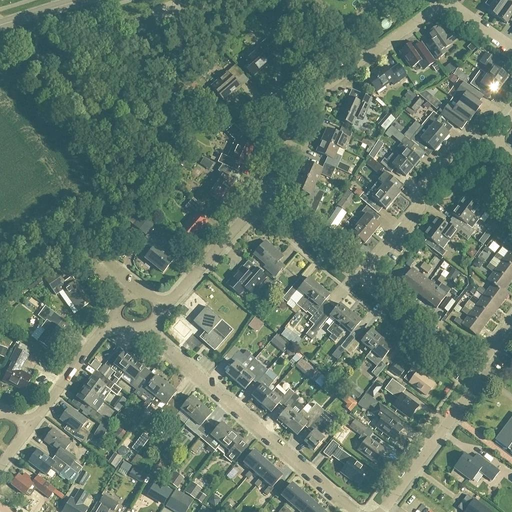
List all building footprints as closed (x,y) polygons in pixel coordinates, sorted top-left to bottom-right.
[(497,17),(507,3),(509,0),(494,0),(495,0),(488,11),(497,17)] [(511,22),(511,0),(509,0),(507,3),(497,17),(506,24),(509,20),(511,22)] [(427,34),(432,41),(427,45),(430,50),(437,60),(447,53),(445,49),(451,44),(451,43),(456,40),(451,33),(446,37),(439,26),(427,34)] [(270,54),(276,49),(267,39),(261,45),(262,46),(242,63),(253,76),(273,58),(270,54)] [(412,68),(418,63),(423,71),(435,62),(422,45),(417,49),(412,43),(400,52),(412,68)] [(501,62),(491,55),(483,67),(490,71),(487,76),(502,87),(509,77),(497,69),(501,62)] [(394,85),(406,76),(398,65),(390,72),(384,64),(376,70),(377,71),(367,79),(377,93),(391,82),(394,85)] [(211,86),(224,102),(241,88),(236,81),(243,75),(235,65),(211,86)] [(210,69),(199,80),(203,84),(213,73),(210,69)] [(496,96),(502,87),(487,76),(480,71),(470,85),(480,92),(483,87),(496,96)] [(453,98),(475,114),(482,105),(477,102),(482,96),(464,83),(453,98)] [(411,102),(416,96),(409,90),(404,96),(411,102)] [(369,107),(367,106),(371,99),(359,94),(356,101),(348,97),(338,119),(352,126),(356,118),(362,121),(369,107)] [(423,102),(416,97),(408,106),(414,112),(423,102)] [(461,130),(467,122),(468,124),(475,114),(453,98),(446,107),(442,114),(461,130)] [(162,102),(165,108),(171,105),(168,100),(162,102)] [(422,126),(442,143),(449,135),(440,127),(445,122),(434,113),(429,118),(422,126)] [(245,167),(253,147),(239,141),(242,134),(234,125),(226,132),(232,138),(235,139),(227,158),(222,156),(218,163),(236,171),(240,164),(245,167)] [(442,143),(422,126),(411,140),(422,149),(426,144),(435,152),(442,143)] [(390,137),(396,130),(393,127),(387,134),(390,137)] [(344,136),(327,128),(322,140),(338,147),(344,150),(348,142),(351,144),(353,139),(361,143),(364,137),(352,132),(350,138),(344,135),(344,136)] [(399,157),(413,168),(415,167),(416,168),(421,162),(419,161),(420,160),(410,151),(415,145),(405,137),(401,142),(403,143),(395,152),(400,156),(399,157)] [(338,147),(322,140),(316,152),(333,160),(338,147)] [(374,159),(378,152),(373,149),(369,155),(374,159)] [(425,153),(422,157),(429,163),(432,160),(425,153)] [(375,161),(370,157),(365,163),(370,167),(375,161)] [(406,177),(413,168),(399,157),(392,165),(384,159),(380,164),(391,173),(395,168),(406,177)] [(300,174),(316,182),(320,175),(330,179),(335,168),(325,164),(322,169),(306,161),(300,174)] [(348,174),(351,168),(339,162),(336,168),(348,174)] [(226,191),(227,192),(234,182),(228,178),(231,172),(222,165),(218,172),(221,174),(207,194),(220,202),(225,195),(224,194),(226,191)] [(374,186),(379,190),(393,202),(400,193),(397,190),(401,186),(383,170),(377,177),(378,181),(374,186)] [(316,182),(300,174),(293,188),(310,195),(305,205),(315,213),(324,194),(313,189),(316,182)] [(187,185),(186,186),(183,190),(188,194),(192,189),(187,185)] [(386,210),(393,202),(379,190),(374,186),(366,195),(364,193),(360,198),(370,207),(375,201),(386,210)] [(333,197),(340,201),(344,196),(338,191),(333,197)] [(479,220),(485,212),(488,214),(492,209),(482,202),(478,206),(466,197),(459,205),(479,220)] [(185,207),(188,210),(193,215),(181,229),(193,239),(207,222),(198,214),(204,208),(193,198),(185,207)] [(337,206),(345,212),(350,206),(342,200),(337,206)] [(461,229),(471,236),(475,231),(472,229),(479,220),(459,205),(452,214),(465,224),(461,229)] [(359,224),(373,235),(380,226),(375,222),(379,218),(367,207),(355,221),(359,224)] [(148,233),(155,223),(143,214),(134,225),(140,230),(142,228),(148,233)] [(341,219),(332,214),(324,226),(333,232),(341,219)] [(430,226),(450,241),(456,233),(452,230),(452,229),(437,218),(430,226)] [(365,245),(373,235),(359,224),(351,233),(348,230),(344,235),(353,243),(357,238),(365,245)] [(443,250),(450,241),(430,226),(424,235),(437,245),(433,250),(443,257),(447,252),(443,250)] [(341,236),(345,231),(339,227),(336,231),(341,236)] [(471,236),(461,229),(458,233),(468,241),(471,236)] [(163,273),(175,259),(157,244),(159,242),(149,234),(142,244),(151,251),(145,259),(146,259),(147,257),(158,266),(156,268),(163,273)] [(273,251),(274,250),(266,242),(254,255),(266,266),(265,268),(275,277),(284,268),(279,263),(283,258),(278,253),(277,254),(273,251)] [(509,253),(504,259),(511,264),(511,248),(505,244),(502,248),(509,253)] [(501,263),(497,269),(511,281),(511,280),(511,264),(504,259),(498,254),(495,258),(501,263)] [(411,259),(406,265),(410,268),(415,262),(411,259)] [(503,292),(511,281),(497,269),(490,264),(487,268),(494,273),(488,281),(493,285),(503,292)] [(250,294),(254,290),(265,277),(257,270),(251,276),(242,268),(228,285),(239,295),(244,289),(250,294)] [(411,290),(421,276),(412,269),(402,283),(411,290)] [(457,281),(460,273),(453,270),(450,279),(457,281)] [(82,292),(83,291),(76,282),(66,289),(63,284),(65,283),(58,273),(46,281),(56,296),(63,291),(78,312),(91,303),(85,295),(84,296),(82,292)] [(411,290),(419,296),(430,282),(421,276),(411,290)] [(304,295),(303,296),(295,305),(301,310),(319,287),(309,279),(299,291),(304,295)] [(442,284),(438,288),(428,303),(437,309),(451,291),(445,287),(449,282),(446,279),(442,284)] [(419,296),(428,303),(438,288),(430,282),(419,296)] [(508,295),(503,292),(493,285),(487,292),(480,287),(477,291),(484,296),(499,308),(508,295)] [(319,287),(301,310),(306,314),(314,304),(319,308),(330,296),(319,287)] [(288,303),(297,292),(292,288),(283,299),(288,303)] [(470,301),(477,306),(492,318),(499,308),(484,296),(480,302),(473,297),(470,301)] [(448,297),(441,307),(447,312),(455,302),(448,297)] [(332,336),(351,313),(340,304),(330,317),(335,321),(327,331),(332,335),(332,336)] [(462,311),(469,317),(484,328),(492,318),(477,306),(472,312),(465,307),(462,311)] [(59,338),(63,333),(58,328),(64,320),(45,307),(38,317),(46,322),(42,328),(45,331),(38,341),(44,346),(43,347),(48,351),(49,349),(50,350),(57,342),(56,341),(59,338)] [(200,338),(205,343),(215,351),(233,331),(207,307),(193,322),(205,332),(200,338)] [(314,325),(324,314),(319,309),(309,321),(314,325)] [(332,336),(332,335),(329,338),(335,343),(346,330),(351,334),(361,322),(351,313),(332,336)] [(324,314),(314,325),(319,329),(329,318),(324,314)] [(477,337),(484,328),(469,317),(464,322),(458,317),(454,322),(463,328),(464,326),(477,337)] [(255,318),(248,327),(255,333),(258,333),(264,325),(255,318)] [(371,353),(382,340),(371,331),(362,343),(367,347),(365,349),(370,353),(371,353)] [(346,351),(355,340),(350,336),(341,347),(346,351)] [(298,337),(292,344),(296,347),(301,339),(298,337)] [(289,346),(281,339),(276,346),(283,352),(289,346)] [(355,340),(346,351),(351,356),(361,344),(355,340)] [(371,353),(370,353),(366,358),(377,367),(372,373),(377,378),(386,366),(381,362),(383,360),(392,348),(382,340),(371,353)] [(24,391),(31,377),(19,371),(21,367),(22,368),(28,356),(16,349),(10,361),(14,364),(12,368),(10,367),(2,381),(9,385),(10,384),(24,391)] [(121,378),(135,360),(125,352),(120,359),(114,354),(105,366),(116,374),(114,377),(119,381),(121,378)] [(226,374),(236,382),(246,371),(241,367),(252,355),(247,352),(244,356),(239,352),(231,362),(234,365),(226,374)] [(302,357),(297,353),(291,360),(296,364),(302,357)] [(137,390),(146,379),(151,372),(145,368),(144,367),(145,365),(140,362),(139,363),(135,360),(121,378),(131,385),(137,390)] [(246,371),(236,382),(245,391),(253,381),(257,385),(265,375),(269,371),(260,363),(257,367),(252,364),(246,371)] [(427,396),(435,384),(418,372),(419,371),(414,367),(410,373),(415,376),(410,383),(427,396)] [(167,384),(156,376),(151,372),(146,379),(137,390),(143,394),(142,395),(149,400),(147,402),(151,405),(152,404),(167,384)] [(253,397),(262,405),(272,394),(272,393),(268,390),(274,383),(265,375),(257,385),(261,388),(253,397)] [(122,390),(113,383),(103,376),(99,382),(92,377),(84,388),(104,402),(111,392),(117,397),(122,390)] [(409,418),(418,407),(402,395),(401,395),(398,392),(401,387),(392,380),(385,389),(394,397),(395,396),(399,399),(393,406),(409,418)] [(169,415),(177,404),(171,399),(177,392),(167,384),(152,404),(156,407),(161,402),(166,406),(163,410),(169,415)] [(272,394),(262,405),(272,413),(279,405),(283,408),(294,394),(289,390),(286,393),(278,386),(272,393),(272,394)] [(104,402),(84,388),(77,398),(84,403),(79,409),(96,422),(100,416),(96,412),(104,402)] [(344,393),(339,399),(347,406),(345,408),(351,413),(358,405),(344,393)] [(294,394),(283,408),(286,411),(279,420),(288,428),(298,417),(298,416),(304,409),(296,402),(299,399),(294,394)] [(380,404),(367,395),(358,406),(366,411),(370,405),(376,410),(380,404)] [(187,424),(202,406),(192,397),(183,408),(177,404),(169,415),(164,421),(169,425),(174,419),(176,416),(187,424)] [(394,440),(402,429),(396,424),(400,419),(380,404),(373,413),(383,420),(377,428),(394,440)] [(298,416),(298,417),(288,428),(298,436),(305,427),(309,430),(318,421),(325,412),(317,405),(312,410),(307,406),(304,409),(298,416)] [(202,406),(187,424),(185,425),(200,438),(202,436),(211,425),(206,421),(212,415),(202,406)] [(82,444),(90,434),(82,429),(87,422),(69,408),(60,420),(77,432),(74,437),(82,444)] [(325,412),(318,421),(309,430),(313,434),(305,443),(314,451),(325,440),(320,435),(334,420),(325,412)] [(511,419),(496,441),(508,449),(511,451),(511,452),(511,419)] [(361,437),(363,434),(366,430),(355,421),(350,428),(361,437)] [(211,425),(202,436),(209,442),(210,445),(216,451),(218,449),(232,432),(222,424),(217,430),(211,425)] [(119,428),(114,434),(122,440),(126,434),(119,428)] [(69,467),(78,474),(82,469),(72,462),(75,458),(65,451),(71,444),(53,430),(44,441),(59,452),(55,457),(69,467)] [(232,432),(218,449),(225,455),(223,457),(231,464),(232,462),(234,463),(248,448),(241,442),(242,441),(232,432)] [(144,434),(135,445),(141,449),(150,438),(144,434)] [(376,464),(386,451),(369,439),(368,438),(363,434),(361,437),(359,439),(364,443),(359,451),(376,464)] [(340,447),(333,442),(324,454),(330,459),(340,447)] [(60,475),(66,466),(57,459),(54,463),(37,451),(29,462),(46,475),(51,468),(60,475)] [(360,486),(370,473),(352,460),(352,459),(342,451),(337,457),(348,465),(341,473),(349,479),(350,478),(360,486)] [(255,473),(253,472),(264,460),(254,452),(244,464),(251,470),(246,477),(249,480),(255,473)] [(499,471),(492,466),(479,456),(475,462),(465,455),(455,469),(472,482),(479,472),(492,481),(499,471)] [(264,482),(263,480),(273,468),(264,460),(253,472),(255,473),(261,478),(255,485),(258,488),(264,482)] [(60,475),(73,484),(79,475),(67,466),(60,475)] [(283,476),(273,468),(263,480),(264,482),(270,487),(264,493),(268,496),(274,490),(272,489),(283,476)] [(76,482),(83,486),(89,476),(83,472),(76,482)] [(175,472),(169,482),(178,488),(184,479),(175,472)] [(13,483),(11,485),(25,495),(26,494),(30,497),(35,489),(49,499),(56,490),(37,476),(34,481),(25,474),(22,478),(18,476),(15,480),(14,479),(11,483),(13,483)] [(149,494),(164,503),(171,491),(156,482),(149,494)] [(193,483),(186,493),(195,500),(202,489),(193,483)] [(282,496),(293,506),(303,494),(293,485),(282,496)] [(82,505),(88,495),(81,490),(75,500),(71,498),(63,511),(85,511),(88,508),(82,505)] [(166,508),(173,511),(186,511),(193,501),(175,491),(166,508)] [(300,511),(305,511),(314,503),(303,494),(293,506),(300,511)] [(115,510),(119,503),(104,495),(100,501),(102,503),(96,511),(108,511),(111,508),(115,510)] [(467,495),(457,508),(462,511),(490,511),(474,500),(467,495)] [(323,511),(314,503),(305,511),(323,511)]
